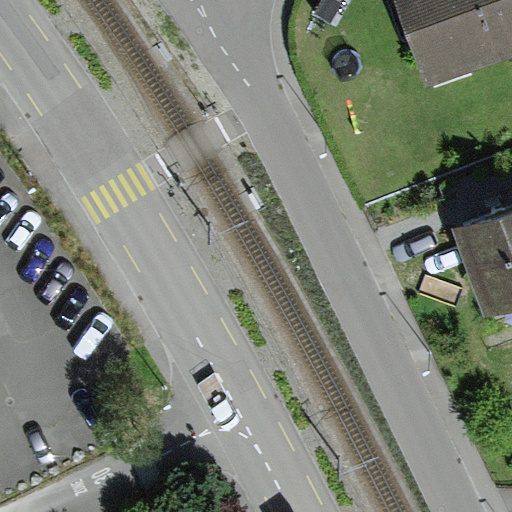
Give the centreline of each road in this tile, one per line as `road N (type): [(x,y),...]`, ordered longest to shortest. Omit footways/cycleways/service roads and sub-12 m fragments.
road 1 (residential): [(459,511),(266,104),(192,0)]
road 2 (unclassified): [(236,415),(0,37)]
road 3 (residential): [(236,415),(44,511)]
road 4 (unknown): [(0,249),(27,322),(13,361),(0,371)]
